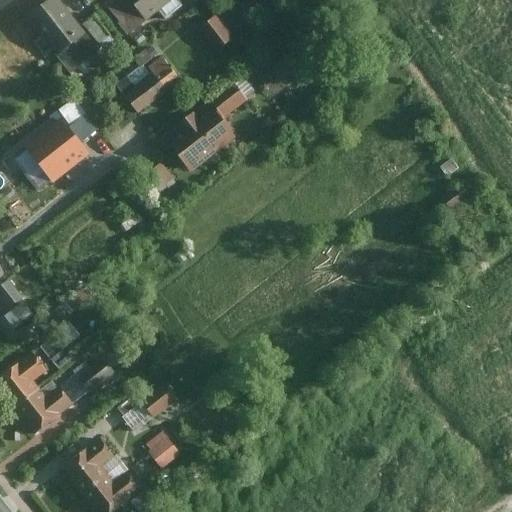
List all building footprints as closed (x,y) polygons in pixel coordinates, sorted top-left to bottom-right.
[(97,55),(55,0),(24,24),(65,78),(97,55)] [(121,0),(105,0),(99,5),(125,39),(141,27),(121,0)] [(188,10),(181,0),(121,0),(141,27),(158,14),(166,26),(188,10)] [(230,40),(213,19),(199,30),(216,51),(230,40)] [(157,56),(150,48),(136,59),(143,67),(157,56)] [(126,95),(137,112),(182,83),(166,59),(129,83),(133,90),(126,95)] [(245,106),(233,90),(212,106),(224,122),(245,106)] [(20,152),(37,178),(53,168),(62,181),(107,152),(96,135),(104,130),(88,107),(20,152)] [(158,149),(182,179),(232,140),(210,111),(196,122),(190,114),(173,128),(178,133),(158,149)] [(170,181),(158,167),(149,175),(160,189),(170,181)] [(7,283),(0,288),(0,306),(5,313),(21,301),(7,283)] [(0,330),(6,337),(29,317),(22,309),(0,327),(0,330)] [(46,372),(30,350),(0,372),(0,400),(10,413),(36,390),(30,384),(46,372)] [(111,376),(100,363),(73,385),(84,399),(111,376)] [(176,403),(160,384),(126,412),(142,431),(176,403)] [(10,413),(33,440),(73,405),(58,387),(44,399),(36,390),(10,413)] [(180,457),(161,435),(145,449),(164,471),(180,457)] [(98,438),(55,468),(75,496),(100,477),(94,471),(112,458),(98,438)] [(75,496),(87,511),(106,511),(137,488),(126,474),(109,488),(100,477),(75,496)]
